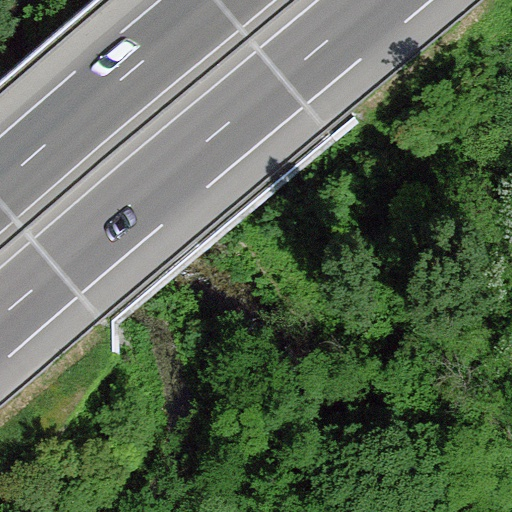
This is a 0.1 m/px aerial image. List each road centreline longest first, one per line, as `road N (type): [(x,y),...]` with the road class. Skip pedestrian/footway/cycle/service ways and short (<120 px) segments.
road 1 (trunk): [(0,319),(378,0)]
road 2 (trunk): [(212,0),(0,179)]
